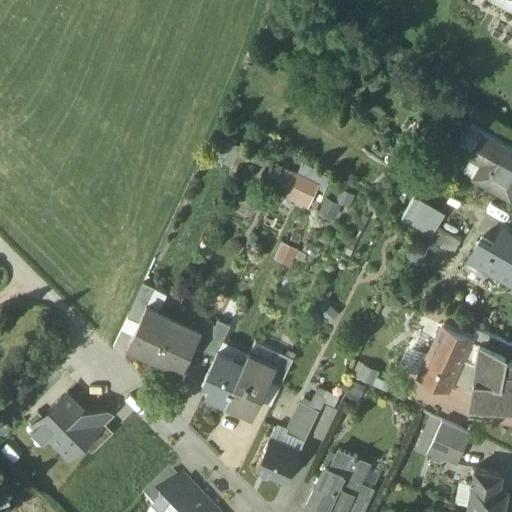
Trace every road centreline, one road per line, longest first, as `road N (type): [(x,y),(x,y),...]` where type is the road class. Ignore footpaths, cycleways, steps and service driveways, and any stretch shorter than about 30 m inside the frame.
road 1 (residential): [(0,248),(253,511)]
road 2 (track): [(89,342),(0,434)]
